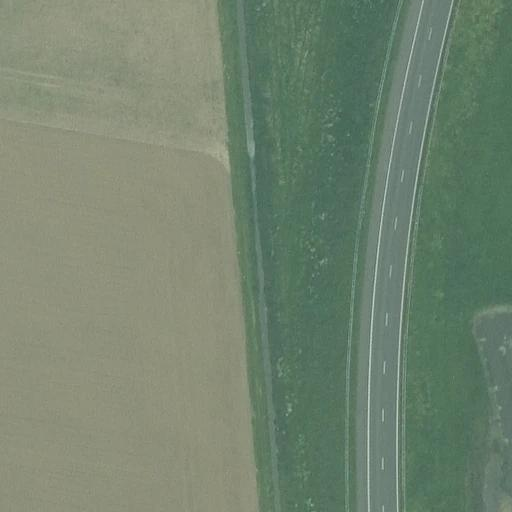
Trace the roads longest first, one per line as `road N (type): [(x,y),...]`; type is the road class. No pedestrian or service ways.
road 1 (motorway): [(439,0),(395,229),(383,511)]
road 2 (track): [(264,511),(222,0)]
road 3 (track): [(299,511),(283,279)]
